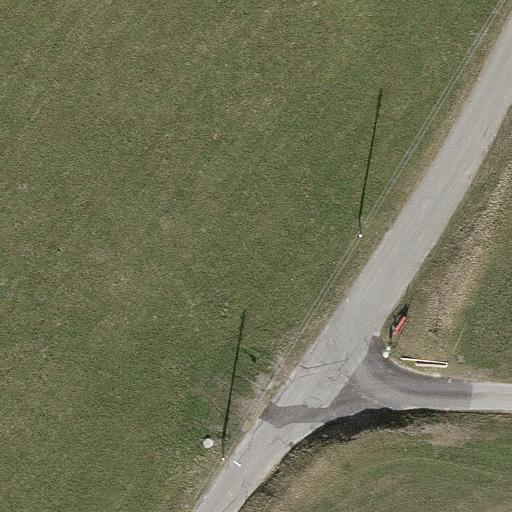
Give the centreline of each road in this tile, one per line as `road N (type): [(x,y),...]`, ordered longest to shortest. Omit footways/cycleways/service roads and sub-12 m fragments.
road 1 (track): [(220,511),(469,137),(511,47)]
road 2 (track): [(305,392),(511,406)]
